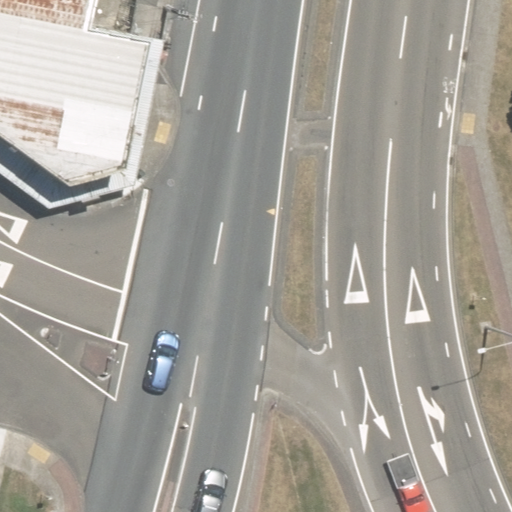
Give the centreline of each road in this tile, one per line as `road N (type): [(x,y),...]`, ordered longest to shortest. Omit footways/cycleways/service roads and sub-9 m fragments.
road 1 (secondary): [(410,0),(385,259),(389,349),(405,432),(431,505)]
road 2 (secondary): [(235,344),(276,0)]
road 3 (secondary): [(166,324),(248,0)]
road 4 (residential): [(235,344),(326,391),(431,505)]
road 5 (residential): [(113,511),(112,481),(94,442),(0,357)]
road 6 (secondary): [(122,511),(166,324)]
road 7 (residential): [(0,272),(166,324)]
road 8 (secondary): [(205,511),(235,344)]
